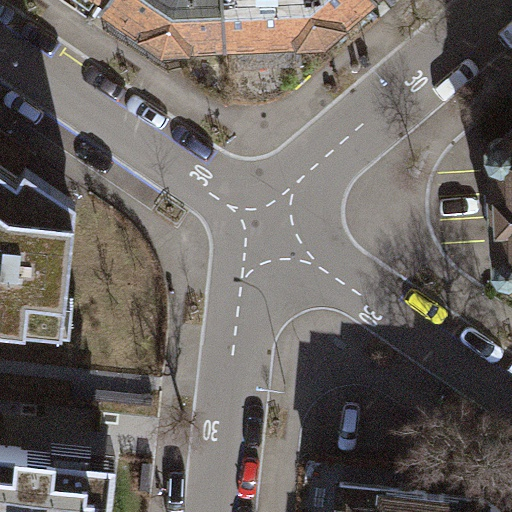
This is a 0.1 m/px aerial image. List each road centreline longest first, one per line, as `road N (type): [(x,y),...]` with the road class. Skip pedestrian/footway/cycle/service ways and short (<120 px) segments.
road 1 (residential): [(511,8),(333,166),(277,247)]
road 2 (residential): [(0,58),(277,247)]
road 3 (residential): [(511,405),(277,247)]
road 4 (residential): [(277,247),(244,390),(230,511)]
